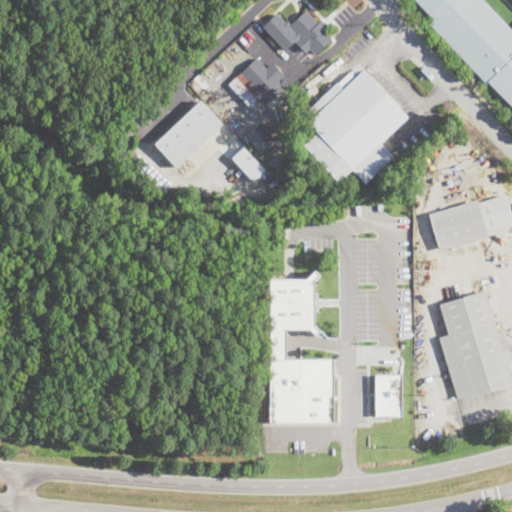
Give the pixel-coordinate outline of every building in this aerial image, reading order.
[(478,0),(511,34),(511,46),(482,76),(432,24),(435,21),(414,0),(478,0)] [(306,10),(317,24),(321,20),(328,27),(324,30),(332,39),(315,55),(309,49),(305,53),(296,43),(285,51),(262,27),(276,13),(289,26),(306,10)] [(257,58),(266,68),(272,63),(284,76),(278,81),(283,88),(267,103),(260,95),(250,104),(230,83),(257,58)] [(511,107),(488,82),(511,58),(511,107)] [(407,117),(380,143),(393,157),(365,183),(352,169),(338,182),(303,145),(317,132),(308,123),(327,104),(321,98),(335,84),(342,91),(363,71),(407,117)] [(156,143),(177,166),(223,122),(202,99),(156,143)] [(283,130),(283,118),(279,108),(285,106),(289,117),(289,130),(283,130)] [(257,158),(241,142),(261,124),(276,140),(257,158)] [(265,169),(253,181),(231,157),(244,146),(265,169)] [(269,169),(263,162),(268,157),(274,164),(269,169)] [(505,194),(511,218),(511,225),(487,233),(488,237),(439,251),(428,214),(477,199),(478,203),(505,194)] [(312,323),(317,329),(313,333),(308,327),(283,327),(283,358),(332,358),(331,421),(268,421),(268,277),(304,277),(312,269),(316,273),(312,278),(312,323)] [(503,351),(508,349),(511,363),(507,364),(511,380),(511,384),(467,398),(467,395),(457,398),(439,338),(449,335),(440,305),(485,291),(503,351)] [(374,415),(373,374),(398,374),(399,414),(374,415)]
